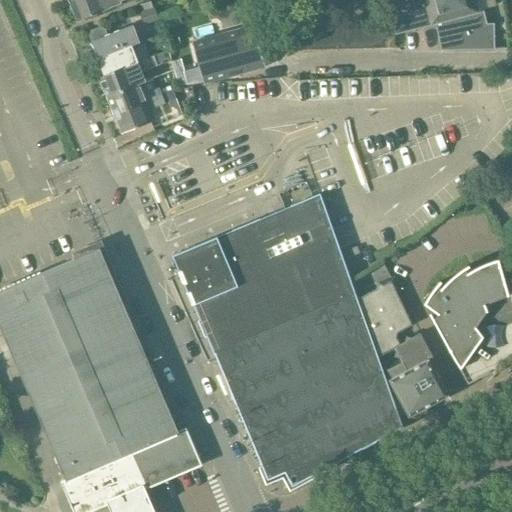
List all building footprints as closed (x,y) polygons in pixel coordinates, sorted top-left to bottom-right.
[(72,0),(70,1),(78,21),(84,19),(83,18),(112,7),(112,6),(122,2),(121,0),(122,0),(72,0)] [(394,21),(394,34),(435,23),(441,50),(495,49),(494,23),(487,24),(483,10),(479,11),(476,0),(386,0),(390,21),(394,21)] [(143,25),(158,20),(154,6),(139,11),(143,25)] [(394,21),(390,21),(382,22),(383,48),(394,47),(394,34),(394,21)] [(347,22),(336,23),(336,49),(348,48),(347,22)] [(359,22),(347,22),(348,48),(360,48),(359,22)] [(371,22),(359,22),(360,48),(371,48),(371,22)] [(382,22),(371,22),(371,48),(383,48),(382,22)] [(313,49),(313,23),(301,24),(301,49),(313,49)] [(325,49),(324,23),(313,23),(313,49),(325,49)] [(325,49),(336,49),(336,23),(324,23),(325,49)] [(91,41),(98,59),(140,42),(133,24),(107,34),(105,29),(100,27),(91,30),(89,35),(92,41),(91,41)] [(269,24),(278,50),(290,50),(289,24),(269,24)] [(301,49),(301,24),(289,24),(290,50),(301,49)] [(195,42),(205,83),(206,83),(230,76),(239,73),(265,66),(253,25),(214,36),(195,42)] [(99,65),(96,66),(100,77),(139,61),(134,50),(142,47),(140,42),(98,59),(97,59),(99,65)] [(205,83),(195,42),(176,47),(186,85),(205,83)] [(139,61),(100,77),(107,97),(144,82),(140,72),(158,65),(154,55),(139,61)] [(144,82),(107,97),(114,113),(161,95),(160,94),(158,88),(156,89),(152,78),(144,82)] [(187,86),(186,86),(178,89),(182,101),(192,98),(187,86)] [(161,95),(114,113),(122,134),(156,119),(152,108),(176,98),(173,90),(172,89),(160,94),(161,95)] [(2,191),(0,191),(0,210),(8,207),(2,191)] [(338,246),(319,194),(173,254),(261,466),(263,465),(268,478),(285,469),(293,484),(403,427),(379,356),(358,298),(338,246)] [(359,253),(357,247),(349,250),(352,256),(359,253)] [(0,319),(43,420),(105,393),(151,373),(98,248),(0,290),(0,319)] [(511,280),(506,282),(499,257),(494,259),(490,260),(483,263),(476,266),(471,269),(468,271),(465,266),(460,269),(458,271),(453,274),(448,279),(445,283),(441,287),(438,282),(436,285),(434,288),(430,292),(428,297),(425,302),(438,312),(433,318),(468,382),(511,358),(511,280)] [(425,406),(447,394),(429,360),(434,357),(419,332),(412,337),(406,336),(405,341),(400,344),(397,336),(398,332),(412,324),(391,280),(384,284),(378,283),(377,289),(358,298),(379,356),(394,348),(396,350),(394,356),(400,357),(402,361),(387,369),(392,377),(390,379),(409,414),(410,414),(417,416),(424,413),(425,406)] [(177,433),(151,373),(105,393),(130,452),(144,485),(198,462),(190,445),(183,430),(177,433)] [(43,420),(68,479),(130,452),(105,393),(43,420)] [(68,479),(63,481),(76,511),(81,511),(106,502),(144,485),(130,452),(68,479)]
